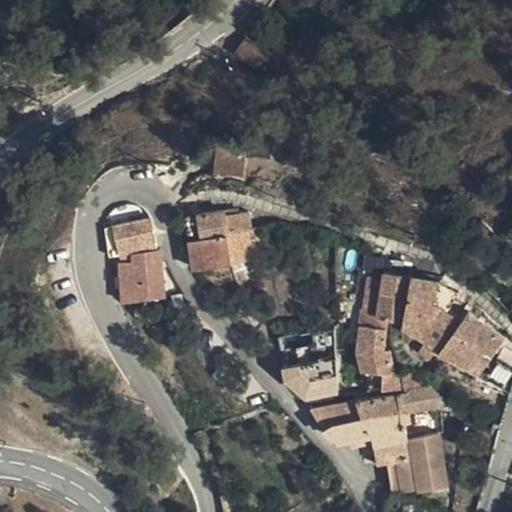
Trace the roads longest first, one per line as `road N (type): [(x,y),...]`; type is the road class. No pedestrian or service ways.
road 1 (residential): [(377,511),(184,276),(165,197),(153,183),(122,182),(101,197),(87,229),(97,285),(206,487),(209,511)]
road 2 (tertiary): [(0,166),(29,139),(197,37),(238,0)]
road 3 (residential): [(107,511),(50,471),(0,460)]
